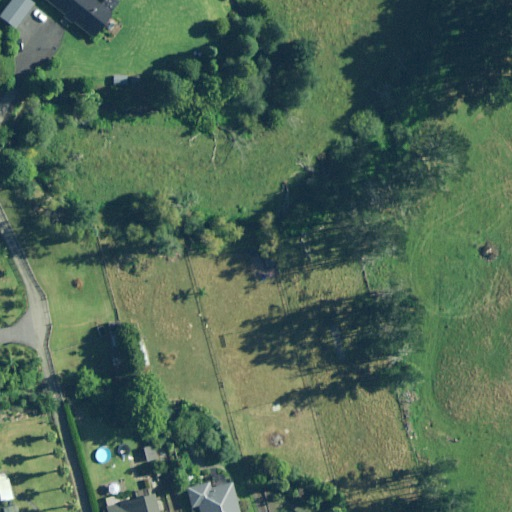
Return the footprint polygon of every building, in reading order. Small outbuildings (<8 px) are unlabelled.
[(31,5),(24,0),(11,0),(0,15),(0,18),(13,28),(31,5)] [(108,14),(90,0),(43,0),(90,37),(108,14)] [(150,363),(144,339),(129,342),(135,367),(150,363)] [(154,460),(151,444),(141,446),(144,462),(154,460)] [(207,479),(183,486),(190,511),(239,511),(232,480),(209,486),(207,479)] [(155,511),(150,492),(104,504),(106,511),(155,511)]
